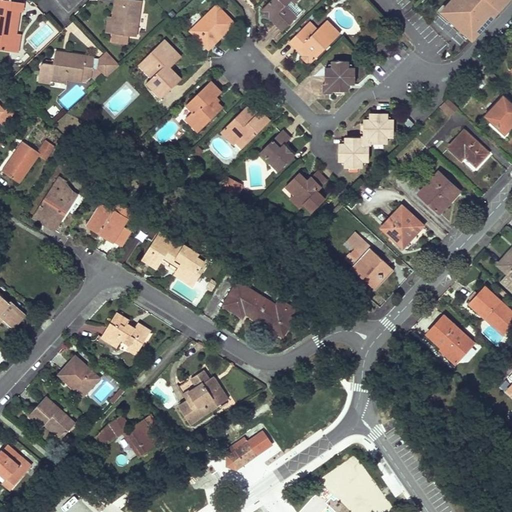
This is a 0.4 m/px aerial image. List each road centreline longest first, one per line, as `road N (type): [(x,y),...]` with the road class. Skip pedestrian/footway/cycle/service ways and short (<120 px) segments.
road 1 (residential): [(0,387),(87,292),(113,278),(130,279),(256,360),(291,358),(335,332)]
road 2 (residential): [(380,331),(511,190)]
road 3 (residential): [(228,511),(338,433),(358,408)]
road 4 (residential): [(358,408),(429,511)]
